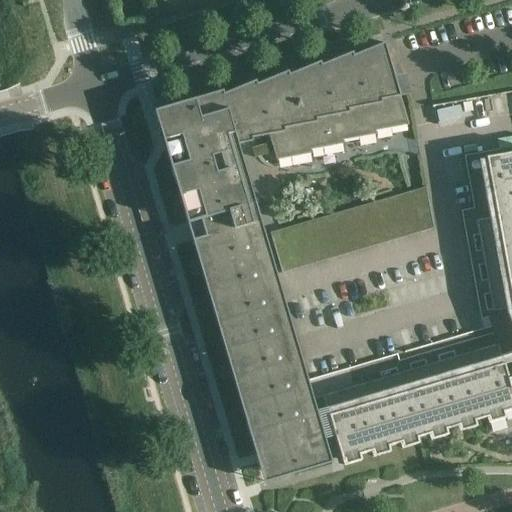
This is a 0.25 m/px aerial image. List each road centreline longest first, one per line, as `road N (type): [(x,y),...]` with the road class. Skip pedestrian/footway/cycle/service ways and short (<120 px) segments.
road 1 (residential): [(220,511),(94,88)]
road 2 (residential): [(94,88),(362,8)]
